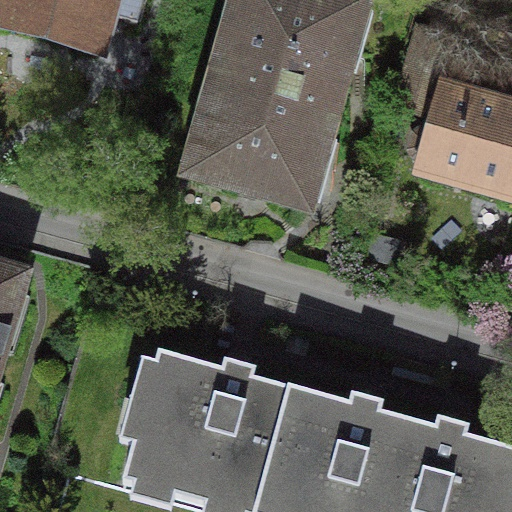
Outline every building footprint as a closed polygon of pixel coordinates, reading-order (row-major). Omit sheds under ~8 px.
[(6,0),(1,19),(0,22),(0,25),(5,27),(6,27),(91,50),(91,51),(97,52),(99,46),(98,46),(106,17),(137,26),(143,0),(6,0)] [(363,0),(231,0),(179,187),(248,206),(317,225),(378,4),(363,0)] [(394,113),(432,124),(414,188),(511,215),(511,107),(500,104),(441,87),(454,40),(418,30),(394,113)] [(0,271),(0,357),(23,279),(0,271)] [(224,375),(160,358),(125,484),(226,511),(257,511),(290,394),(251,383),(253,373),(240,369),(226,366),(224,375)] [(350,411),(290,394),(257,511),(414,511),(436,435),(378,419),(381,409),(367,405),(353,402),(350,411)] [(439,425),(436,435),(414,511),(511,511),(511,455),(464,442),(467,433),(452,429),(439,425)]
